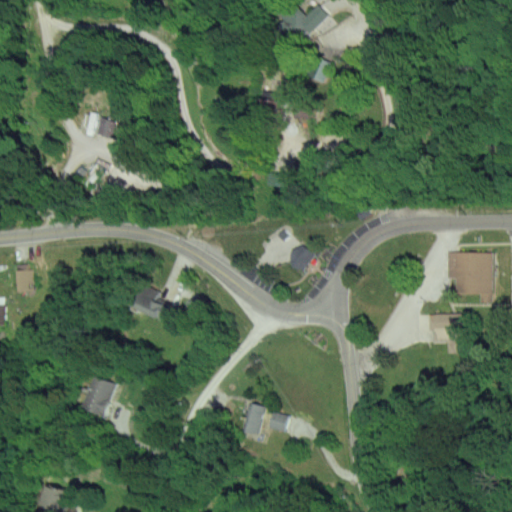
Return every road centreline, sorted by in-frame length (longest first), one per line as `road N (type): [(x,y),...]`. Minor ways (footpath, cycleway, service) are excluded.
road 1 (residential): [(0,241),(92,231),(151,238),(279,314)]
road 2 (residential): [(279,314),(315,304),(376,235),(408,225),(511,222)]
road 3 (residential): [(376,511),(360,470),(341,329),(325,315),(300,313)]
road 4 (residential): [(175,511),(181,448),(201,400),(279,314)]
